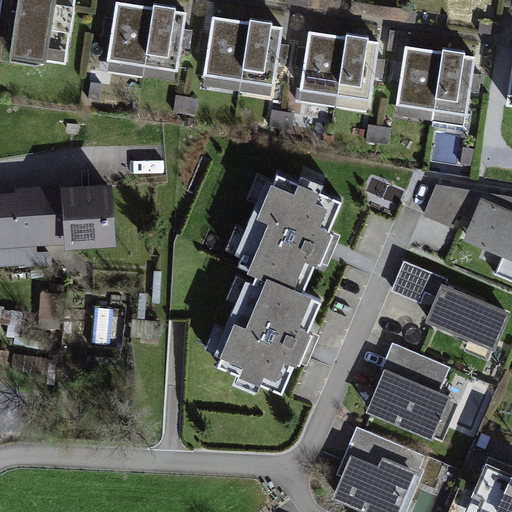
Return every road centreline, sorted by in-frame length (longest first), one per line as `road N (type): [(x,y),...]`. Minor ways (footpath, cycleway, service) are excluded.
road 1 (residential): [(284,472),(306,459),(409,214)]
road 2 (residential): [(0,460),(21,454),(284,472)]
road 3 (motorway): [(258,0),(511,38)]
